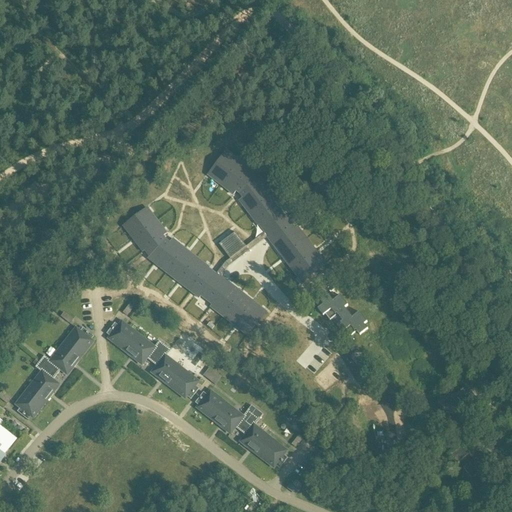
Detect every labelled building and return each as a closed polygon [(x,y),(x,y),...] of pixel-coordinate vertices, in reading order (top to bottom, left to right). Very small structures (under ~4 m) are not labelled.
[(262,235),(266,238),(304,281),(326,262),(295,228),(294,229),(285,219),(287,217),(280,210),(283,206),(257,177),(256,178),(251,173),(250,173),(231,152),(208,172),(231,197),(237,192),(240,194),(242,198),(238,202),(259,225),(262,223),(268,230),(262,235)] [(199,298),(200,297),(202,295),(213,303),(211,305),(210,307),(247,335),(266,312),(221,277),(216,274),(214,278),(206,272),(209,268),(172,239),(170,242),(169,243),(166,240),(163,237),(164,236),(167,234),(148,209),(124,227),(143,252),(144,251),(145,251),(149,257),(148,258),(179,282),(199,298)] [(230,259),(246,247),(235,232),(219,245),(230,259)] [(360,310),(345,291),(338,297),(334,293),(324,301),(351,335),(362,327),(364,330),(377,320),(366,305),(360,310)] [(130,304),(123,313),(127,316),(134,307),(130,304)] [(64,313),(60,317),(69,324),(73,320),(64,313)] [(430,345),(399,314),(395,318),(390,313),(380,323),(388,332),(393,327),(405,339),(401,342),(417,358),(430,345)] [(152,373),(163,381),(185,399),(187,397),(190,399),(199,389),(195,386),(198,382),(165,356),(170,350),(159,341),(154,347),(121,322),(118,326),(114,323),(106,334),(110,336),(108,339),(142,365),(147,358),(157,366),(152,373)] [(19,408),(16,411),(28,420),(31,417),(33,418),(59,385),(53,380),(60,370),(67,375),(76,364),(93,341),(91,340),(94,336),(83,328),(80,331),(76,328),(50,361),(44,356),(35,367),(41,372),(16,405),(19,408)] [(438,358),(434,361),(429,355),(415,366),(429,385),(448,371),(438,358)] [(209,368),(203,376),(215,385),(221,377),(209,368)] [(197,408),(219,425),(230,434),(235,428),(245,435),(240,442),(274,468),(275,466),(279,469),(287,458),(284,455),(287,451),(254,425),(262,416),(250,407),(243,416),(210,391),(207,395),(203,392),(195,403),(198,406),(197,408)] [(10,400),(1,393),(0,394),(0,398),(7,404),(10,400)] [(374,407),(378,413),(383,410),(379,404),(374,407)] [(358,416),(373,430),(381,421),(366,407),(358,416)] [(0,426),(0,463),(6,456),(4,455),(16,439),(0,426)] [(298,436),(291,445),(295,448),(302,439),(298,436)] [(441,439),(432,446),(435,452),(445,444),(441,439)] [(467,489),(470,492),(476,499),(488,489),(479,479),(467,489)]
